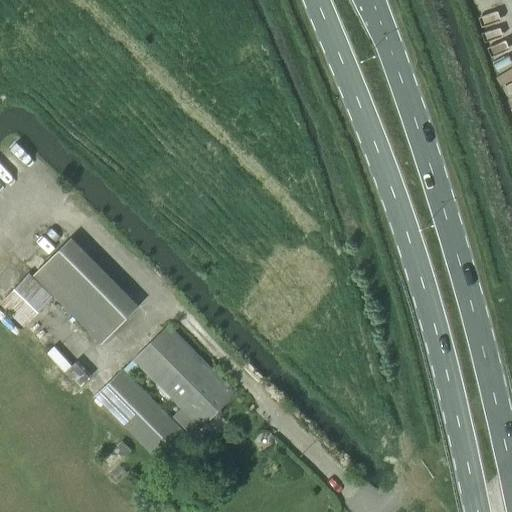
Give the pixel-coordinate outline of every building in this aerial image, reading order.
[(101,341),(138,305),(71,236),(34,272),(101,341)] [(1,299),(24,323),(53,295),(29,271),(1,299)] [(234,393),(168,326),(134,360),(173,399),(183,408),(175,416),(185,426),(193,419),(200,426),(211,415),(215,418),(221,412),(217,409),(234,393)] [(189,436),(163,409),(122,370),(96,394),(162,462),(189,436)] [(121,440),(97,464),(102,470),(110,470),(131,450),(121,440)]
